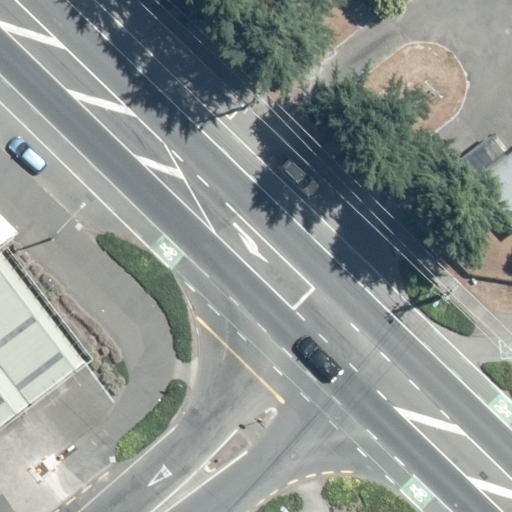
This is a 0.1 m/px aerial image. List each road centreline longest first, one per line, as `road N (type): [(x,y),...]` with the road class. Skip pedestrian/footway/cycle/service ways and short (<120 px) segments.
road 1 (secondary): [(346,338),(0,9)]
road 2 (secondary): [(153,511),(284,406),(346,338)]
road 3 (secondary): [(495,484),(346,338)]
